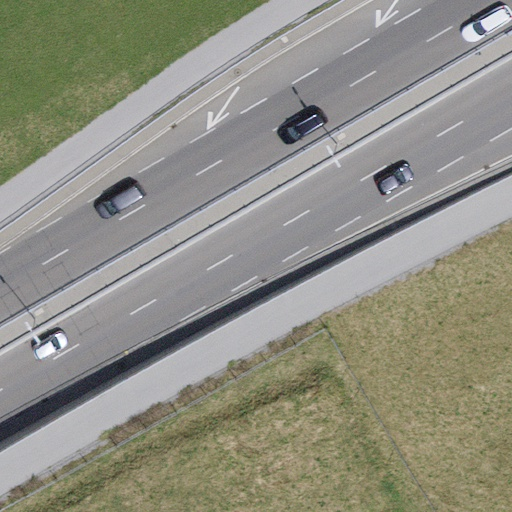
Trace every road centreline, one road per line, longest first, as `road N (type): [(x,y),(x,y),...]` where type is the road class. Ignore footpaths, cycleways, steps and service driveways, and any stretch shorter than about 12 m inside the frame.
road 1 (primary): [(506,0),(0,296)]
road 2 (primary): [(0,397),(293,225)]
road 3 (primary): [(293,225),(511,99)]
road 4 (motorway): [(293,225),(511,123)]
